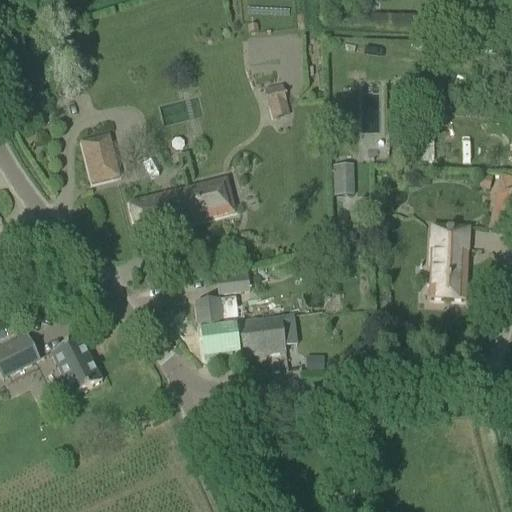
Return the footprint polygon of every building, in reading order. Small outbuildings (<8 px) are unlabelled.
[(288,117),(282,87),(265,90),(271,121),(288,117)] [(407,123),(406,95),(390,95),(390,112),(391,124),(407,123)] [(185,102),(160,106),(163,124),(188,120),(185,102)] [(81,145),(91,187),(118,180),(108,138),(81,145)] [(332,168),(333,199),(352,198),(352,168),(332,168)] [(481,178),(478,189),(488,192),(491,180),(481,178)] [(488,234),(511,239),(511,181),(500,179),(488,234)] [(129,206),(137,239),(235,215),(227,182),(129,206)] [(428,302),(464,303),(468,232),(432,230),(428,302)] [(215,280),(217,299),(248,295),(246,276),(215,280)] [(285,356),(280,321),(235,327),(235,326),(223,327),(220,303),(195,307),(202,367),(285,356)] [(39,363),(27,339),(9,348),(0,351),(0,379),(2,383),(39,363)] [(50,357),(72,400),(101,385),(79,342),(50,357)] [(306,359),(306,374),(323,374),(323,360),(306,359)]
